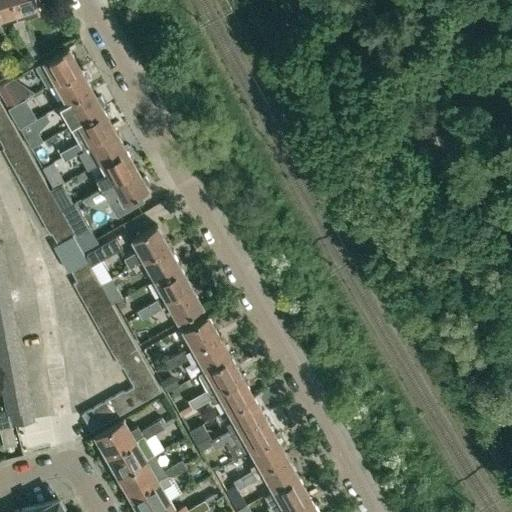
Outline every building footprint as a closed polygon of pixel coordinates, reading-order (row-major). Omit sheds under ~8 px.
[(10,0),(0,0),(0,17),(15,12),(10,0)] [(36,0),(10,0),(15,12),(38,5),(36,0)] [(26,29),(22,18),(12,21),(16,32),(26,29)] [(29,39),(26,29),(16,32),(20,43),(29,39)] [(42,60),(42,61),(53,80),(79,65),(68,46),(42,60)] [(53,80),(65,101),(91,85),(79,65),(53,80)] [(35,92),(22,84),(14,78),(0,85),(0,92),(8,107),(35,92)] [(58,104),(61,109),(70,125),(76,121),(103,107),(101,105),(104,102),(101,96),(97,96),(91,85),(65,101),(58,104)] [(8,107),(19,127),(37,117),(25,98),(8,107)] [(3,106),(0,108),(0,122),(9,117),(4,108),(3,106)] [(88,141),(82,145),(114,127),(103,107),(76,121),(88,141)] [(9,117),(0,122),(0,135),(15,127),(9,117)] [(15,127),(0,135),(0,140),(4,147),(2,148),(21,138),(15,128),(15,127)] [(82,145),(81,145),(79,141),(70,146),(74,154),(78,152),(87,168),(99,162),(126,148),(114,127),(82,145)] [(31,147),(43,140),(39,133),(27,139),(31,147)] [(21,138),(2,148),(8,159),(27,148),(21,138)] [(64,160),(74,154),(70,146),(59,151),(64,160)] [(27,148),(8,159),(14,169),(33,159),(27,148)] [(131,150),(126,149),(126,148),(99,162),(105,171),(95,177),(104,192),(107,190),(104,186),(113,181),(137,168),(133,160),(135,155),(131,150)] [(33,159),(14,169),(20,180),(39,169),(38,169),(33,159)] [(47,176),(58,170),(53,161),(42,167),(47,176)] [(146,176),(141,175),(137,168),(113,181),(104,186),(107,190),(104,192),(116,213),(142,198),(140,193),(149,188),(148,187),(150,182),(146,176)] [(39,169),(20,180),(26,190),(45,180),(39,169)] [(45,180),(26,190),(32,201),(51,190),(49,189),(45,180)] [(53,187),(49,189),(51,190),(56,201),(61,208),(72,202),(73,201),(62,182),(53,187)] [(51,190),(32,201),(38,211),(56,201),(51,190)] [(56,201),(38,211),(43,222),(62,211),(61,210),(61,208),(56,201)] [(79,237),(92,230),(76,201),(61,210),(68,222),(74,233),(79,237)] [(62,211),(43,222),(49,232),(68,222),(62,211)] [(68,222),(49,232),(50,233),(51,232),(57,242),(74,233),(68,222)] [(168,244),(157,223),(131,238),(137,249),(123,257),(129,267),(143,259),(142,258),(168,244)] [(116,235),(86,251),(87,259),(87,260),(90,265),(90,264),(123,247),(116,235)] [(180,264),(168,244),(142,258),(143,259),(154,278),(180,264)] [(90,264),(90,265),(87,260),(71,269),(76,279),(73,281),(73,282),(94,270),(90,264)] [(154,278),(166,299),(192,285),(180,264),(154,278)] [(73,282),(79,292),(99,281),(94,270),(73,282)] [(0,278),(0,291),(10,289),(8,278),(0,278)] [(112,302),(115,301),(122,297),(111,278),(101,283),(105,291),(111,302),(112,302)] [(101,283),(99,281),(79,292),(85,303),(105,291),(101,283)] [(203,305),(192,285),(166,299),(177,319),(203,305)] [(0,291),(0,303),(12,301),(10,289),(0,291)] [(85,303),(91,313),(111,302),(105,291),(85,303)] [(122,297),(115,301),(119,308),(126,304),(122,297)] [(156,298),(147,303),(152,312),(161,307),(156,298)] [(0,303),(0,315),(14,313),(12,301),(0,303)] [(91,313),(97,324),(117,312),(112,302),(111,302),(91,313)] [(142,317),(152,312),(147,303),(137,309),(139,313),(142,317)] [(97,324),(103,334),(123,323),(117,312),(97,324)] [(0,315),(0,327),(17,325),(14,313),(0,315)] [(207,313),(182,328),(193,348),(219,333),(207,313)] [(103,334),(109,345),(129,333),(123,323),(103,334)] [(0,327),(0,340),(19,337),(17,325),(0,327)] [(109,345),(115,355),(135,344),(129,333),(109,345)] [(194,349),(187,352),(185,348),(174,354),(179,362),(189,356),(191,361),(198,357),(205,369),(198,373),(231,354),(219,333),(193,348),(194,349)] [(0,340),(0,352),(21,349),(19,337),(0,340)] [(121,366),(122,365),(141,354),(135,344),(115,355),(121,366)] [(0,352),(0,364),(23,361),(21,349),(0,352)] [(122,365),(128,376),(147,365),(145,361),(141,354),(122,365)] [(169,367),(179,362),(174,354),(165,359),(169,367)] [(198,373),(207,389),(197,394),(202,402),(211,397),(208,392),(241,373),(231,354),(198,373)] [(0,364),(0,377),(26,372),(23,361),(0,364)] [(128,376),(134,386),(152,375),(147,365),(128,376)] [(0,377),(0,385),(1,389),(28,384),(26,372),(0,377)] [(173,372),(160,380),(166,389),(179,382),(173,372)] [(252,393),(241,373),(208,392),(211,397),(212,397),(214,402),(221,398),(227,408),(252,393)] [(160,390),(152,375),(134,386),(142,400),(160,390)] [(2,391),(1,391),(3,401),(30,396),(28,384),(1,389),(2,391)] [(124,388),(122,389),(132,406),(142,400),(134,386),(125,390),(124,388)] [(122,389),(112,395),(122,412),(132,406),(122,389)] [(264,413),(252,393),(227,408),(233,419),(226,423),(229,429),(231,433),(264,413)] [(192,407),(202,402),(197,394),(188,399),(192,407)] [(112,395),(102,401),(112,418),(122,412),(112,395)] [(3,401),(6,413),(32,408),(30,396),(3,401)] [(102,401),(92,407),(102,424),(112,418),(102,401)] [(81,412),(91,429),(92,429),(102,424),(92,407),(81,412)] [(10,424),(11,424),(35,420),(32,408),(6,413),(6,414),(8,414),(10,424)] [(17,444),(11,424),(10,424),(8,414),(6,414),(6,413),(0,414),(0,433),(3,446),(17,444)] [(244,439),(250,449),(275,434),(264,413),(231,433),(229,429),(218,434),(224,442),(233,437),(237,443),(244,439)] [(122,417),(93,433),(106,455),(142,434),(144,438),(154,432),(149,423),(139,429),(137,424),(129,429),(122,417)] [(163,427),(158,418),(149,423),(154,432),(163,427)] [(52,425),(31,428),(34,448),(55,445),(52,425)] [(106,455),(118,475),(154,454),(144,438),(142,434),(106,455)] [(161,455),(172,451),(166,434),(155,437),(161,455)] [(196,442),(200,450),(212,443),(214,447),(224,442),(218,434),(210,438),(208,435),(196,442)] [(250,466),(252,468),(242,474),(246,483),(256,477),(253,472),(286,453),(275,434),(250,449),(257,462),(250,466)] [(297,473),(286,453),(253,472),(256,477),(258,480),(265,476),(272,488),(297,473)] [(118,475),(129,496),(164,474),(162,470),(162,469),(154,454),(118,475)] [(177,472),(185,467),(187,466),(181,458),(172,463),(177,472)] [(129,496),(138,511),(147,511),(170,499),(164,488),(170,484),(167,477),(177,472),(172,463),(162,469),(162,470),(164,474),(129,496)] [(275,511),(279,511),(309,495),(297,473),(272,488),(273,489),(264,494),(269,504),(267,505),(270,510),(274,508),(275,511)] [(234,484),(225,489),(228,493),(237,509),(246,503),(237,488),(246,483),(242,474),(232,479),(234,484)] [(285,511),(318,511),(309,495),(279,511),(284,510),(285,511)] [(65,511),(57,498),(3,511),(65,511)] [(204,498),(195,503),(200,511),(209,506),(204,498)] [(147,511),(177,511),(170,499),(147,511)] [(185,509),(186,511),(199,511),(200,511),(195,503),(185,509)] [(237,509),(238,511),(250,511),(246,503),(237,509)]
